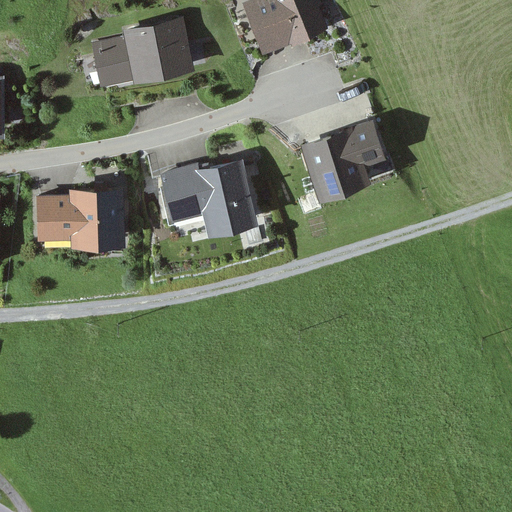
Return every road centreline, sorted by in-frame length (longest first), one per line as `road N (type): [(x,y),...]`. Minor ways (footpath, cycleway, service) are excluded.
road 1 (track): [(0,315),(162,304),(511,200)]
road 2 (residential): [(334,84),(112,149),(0,168)]
